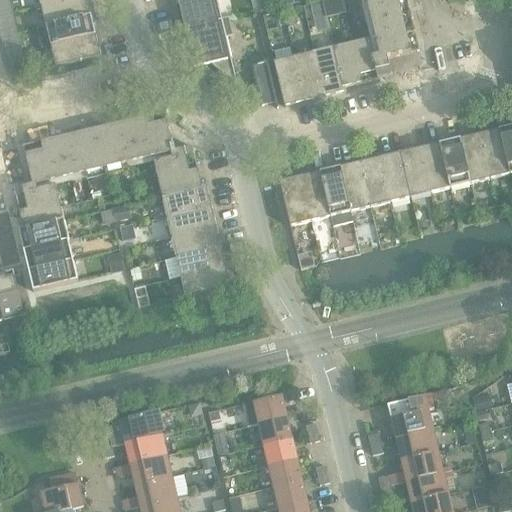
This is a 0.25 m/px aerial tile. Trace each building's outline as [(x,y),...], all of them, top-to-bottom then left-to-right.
[(38,0),(41,9),(76,0),(38,0)] [(86,0),(76,0),(41,9),(46,28),(91,18),(86,0)] [(177,0),(185,31),(222,22),(222,21),(217,1),(220,0),(177,0)] [(280,0),(268,0),(270,9),(282,6),(280,0)] [(340,0),(326,0),(322,1),(323,4),(325,14),(326,19),(344,14),(340,0)] [(370,42),(352,46),(361,86),(391,79),(387,61),(411,55),(397,0),(364,0),(380,62),(375,63),(370,42)] [(323,4),(311,7),(313,16),(325,14),(323,4)] [(10,5),(0,7),(0,18),(13,15),(10,5)] [(13,15),(0,18),(0,28),(15,25),(13,15)] [(91,18),(46,28),(50,48),(95,38),(91,18)] [(211,67),(237,88),(226,39),(233,38),(229,20),(222,21),(222,22),(185,31),(190,50),(211,67)] [(15,25),(0,28),(0,38),(0,39),(17,35),(15,25)] [(17,35),(0,39),(3,49),(20,45),(17,35)] [(95,38),(50,48),(55,69),(100,58),(95,38)] [(20,45),(3,49),(5,59),(22,55),(20,45)] [(352,46),(334,50),(343,90),(344,90),(361,86),(352,46)] [(334,50),(314,55),(325,99),(346,94),(344,90),(343,90),(334,50)] [(22,55),(5,59),(7,69),(25,65),(22,55)] [(314,55),(294,60),(305,104),(325,99),(314,55)] [(294,60),(273,64),(284,109),(305,104),(294,60)] [(254,73),(253,73),(261,108),(277,105),(267,64),(257,66),(258,67),(259,70),(257,73),(254,74),(254,73)] [(25,65),(7,69),(10,80),(27,76),(25,65)] [(23,148),(32,186),(13,191),(23,231),(23,232),(63,223),(55,187),(153,164),(162,200),(202,190),(202,189),(192,149),(175,153),(173,147),(172,147),(165,115),(23,148)] [(511,128),(499,132),(510,177),(511,176),(511,128)] [(499,132),(479,137),(490,182),(510,177),(499,132)] [(479,137),(460,141),(470,186),(490,182),(479,137)] [(460,141),(440,146),(450,191),(470,186),(460,141)] [(440,146),(420,151),(430,196),(450,191),(440,146)] [(420,151),(400,156),(410,201),(430,196),(420,151)] [(400,156),(379,160),(390,205),(410,201),(400,156)] [(379,160),(360,165),(370,210),(390,205),(379,160)] [(360,165),(340,170),(350,215),(370,210),(360,165)] [(340,170),(320,175),(331,220),(350,215),(340,170)] [(320,175),(300,179),(311,224),(331,220),(320,175)] [(300,179),(279,184),(290,229),(311,224),(300,179)] [(202,189),(202,190),(162,200),(166,220),(211,209),(206,188),(202,189)] [(124,207),(112,210),(112,212),(115,224),(117,223),(127,221),(124,207)] [(211,209),(166,220),(171,240),(216,229),(211,209)] [(112,212),(100,214),(103,227),(112,224),(115,224),(112,212)] [(23,231),(18,233),(23,253),(68,243),(63,223),(23,232),(23,231)] [(216,229),(171,240),(176,259),(221,249),(216,229)] [(68,243),(23,253),(28,273),(73,263),(68,243)] [(221,249),(176,259),(181,279),(225,269),(221,249)] [(120,256),(109,258),(113,275),(124,273),(120,256)] [(304,256),(297,258),(300,272),(315,269),(313,261),(304,256)] [(73,263),(28,273),(33,294),(78,284),(73,263)] [(138,269),(129,271),(131,283),(141,281),(138,269)] [(225,269),(181,279),(185,300),(230,289),(225,269)] [(13,273),(1,276),(2,280),(0,280),(0,311),(3,322),(23,317),(13,273)] [(147,298),(136,301),(138,311),(150,308),(147,298)] [(430,396),(387,407),(396,442),(434,433),(429,412),(434,411),(430,396)] [(282,398),(253,405),(242,407),(247,430),(258,427),(288,420),(282,398)] [(484,398),(472,401),(475,414),(487,411),(484,398)] [(200,405),(188,408),(191,420),(203,417),(200,405)] [(219,413),(208,415),(211,424),(221,422),(219,413)] [(485,413),(476,415),(478,424),(488,422),(485,413)] [(157,415),(119,424),(125,447),(163,437),(157,415)] [(288,420),(258,427),(263,448),(293,441),(288,420)] [(489,425),(479,427),(481,436),(491,434),(489,425)] [(316,426),(306,429),(308,437),(318,435),(316,426)] [(474,432),(464,434),(467,448),(477,445),(474,432)] [(434,433),(396,442),(401,463),(439,454),(434,433)] [(491,434),(481,436),(483,445),(493,443),(491,434)] [(223,435),(213,438),(218,459),(228,456),(223,435)] [(318,435),(308,437),(310,446),(320,444),(318,435)] [(379,436),(368,439),(370,448),(381,446),(379,436)] [(163,437),(125,447),(130,467),(168,458),(163,437)] [(110,440),(99,442),(101,452),(112,449),(110,440)] [(293,441),(263,448),(268,469),(298,462),(293,441)] [(381,446),(370,448),(373,458),(384,456),(381,446)] [(112,449),(101,452),(104,462),(115,459),(112,449)] [(439,454),(401,463),(403,475),(389,478),(391,488),(406,484),(444,476),(439,454)] [(130,467),(115,471),(117,481),(132,477),(135,488),(173,479),(168,458),(130,467)] [(212,460),(201,462),(203,471),(214,468),(212,460)] [(298,462),(268,469),(273,490),(303,483),(298,462)] [(500,465),(488,468),(491,478),(503,475),(500,465)] [(326,468),(316,471),(318,480),(328,477),(326,468)] [(51,493),(40,496),(44,511),(68,511),(72,511),(71,511),(74,511),(84,510),(75,475),(48,482),(51,493)] [(177,478),(181,496),(190,493),(185,476),(177,478)] [(444,476),(406,484),(411,505),(449,497),(444,476)] [(328,477),(318,480),(320,488),(330,486),(328,477)] [(389,478),(378,481),(380,490),(391,488),(389,478)] [(137,500),(123,503),(124,511),(130,511),(140,510),(178,500),(173,479),(135,488),(137,500)] [(303,483),(273,490),(278,511),(308,504),(303,483)] [(391,488),(380,490),(383,500),(394,498),(391,488)] [(452,511),(449,497),(411,505),(412,511),(452,511)] [(180,511),(178,500),(140,510),(140,511),(180,511)] [(225,511),(223,502),(212,505),(213,511),(225,511)] [(509,511),(508,503),(497,506),(498,511),(509,511)]
